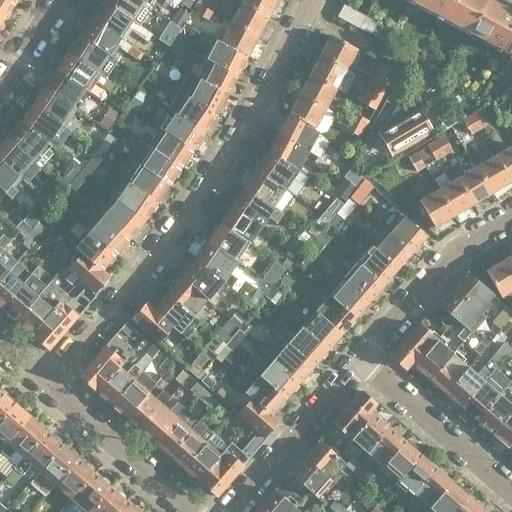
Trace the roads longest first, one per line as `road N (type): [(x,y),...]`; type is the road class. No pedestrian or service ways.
road 1 (residential): [(40,383),(158,256),(312,0)]
road 2 (residential): [(359,360),(453,251),(511,216)]
road 3 (residential): [(511,496),(359,360)]
road 4 (residential): [(229,511),(359,360)]
road 5 (residential): [(189,511),(40,383)]
